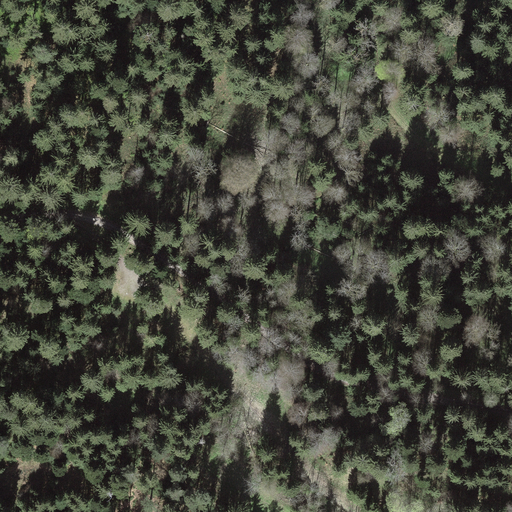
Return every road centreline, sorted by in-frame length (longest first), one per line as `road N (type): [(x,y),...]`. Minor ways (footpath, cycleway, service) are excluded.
road 1 (track): [(0,220),(92,218),(322,373),(511,414)]
road 2 (track): [(48,214),(80,228),(138,279),(318,480),(361,511)]
road 3 (track): [(363,0),(390,109),(452,164),(511,188)]
